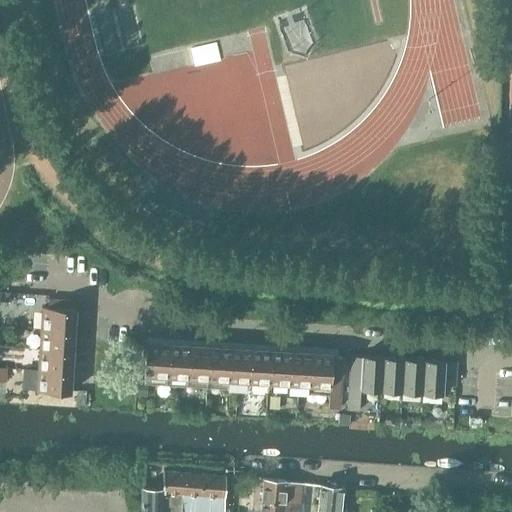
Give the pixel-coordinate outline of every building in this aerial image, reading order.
[(453,197),(396,193),(395,218),(451,222),(453,197)] [(193,247),(203,226),(142,198),(133,219),(193,247)] [(42,307),(40,328),(74,330),(75,310),(81,311),(82,301),(48,299),(48,307),(42,307)] [(40,328),(39,348),(72,351),(74,330),(40,328)] [(144,378),(329,389),(328,407),(339,408),(342,356),(331,356),(332,350),(146,338),(144,378)] [(38,356),(38,369),(71,371),(72,351),(39,348),(27,348),(26,355),(38,356)] [(380,390),(382,356),(361,355),(361,357),(350,356),(347,409),(358,410),(360,388),(380,390)] [(403,358),(382,356),(380,390),(400,391),(403,358)] [(423,359),(403,358),(400,391),(421,392),(423,359)] [(444,360),(423,359),(421,392),(442,394),(443,384),(455,385),(456,361),(444,361),(444,360)] [(71,371),(38,369),(36,390),(70,392),(71,371)] [(143,388),(144,378),(136,377),(135,388),(143,388)] [(75,404),(84,405),(85,389),(76,389),(75,404)] [(180,511),(181,510),(184,472),(163,470),(162,488),(141,488),(141,511),(180,511)] [(203,473),(184,472),(181,510),(200,511),(203,473)] [(223,511),(224,475),(203,473),(200,511),(212,511),(223,511)] [(263,478),(261,501),(284,503),(285,480),(263,478)] [(320,485),(316,511),(339,511),(342,487),(320,485)] [(413,496),(400,495),(397,511),(421,511),(422,496),(413,495),(413,496)] [(260,511),(283,511),(284,503),(261,501),(260,511)]
